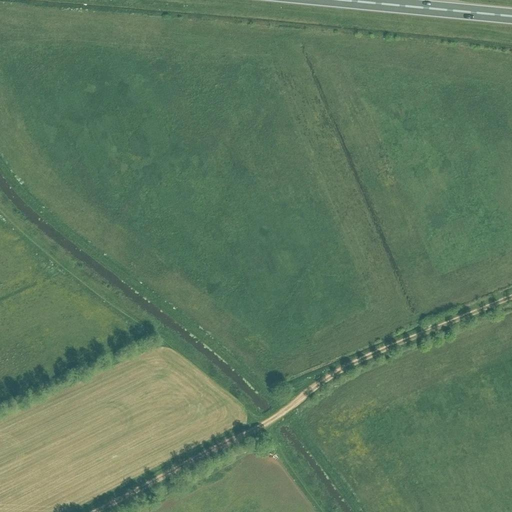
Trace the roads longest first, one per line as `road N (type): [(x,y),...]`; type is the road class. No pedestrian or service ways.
road 1 (track): [(93,511),(238,439),(371,355),(511,299)]
road 2 (trunk): [(511,17),(328,0)]
